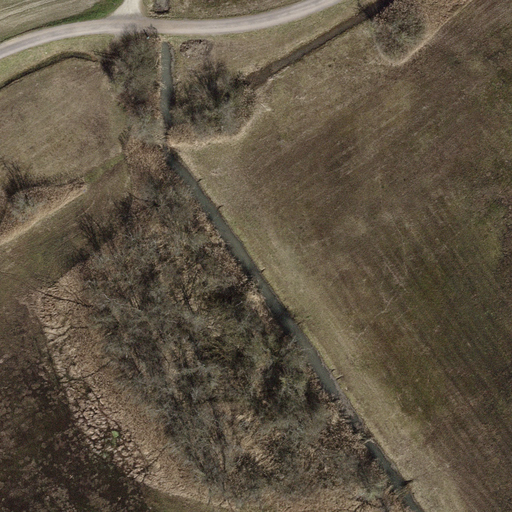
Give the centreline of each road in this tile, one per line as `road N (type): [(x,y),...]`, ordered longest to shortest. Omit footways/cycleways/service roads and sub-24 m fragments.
road 1 (track): [(326,0),(230,27),(128,25)]
road 2 (track): [(134,0),(128,25),(62,31),(0,51)]
